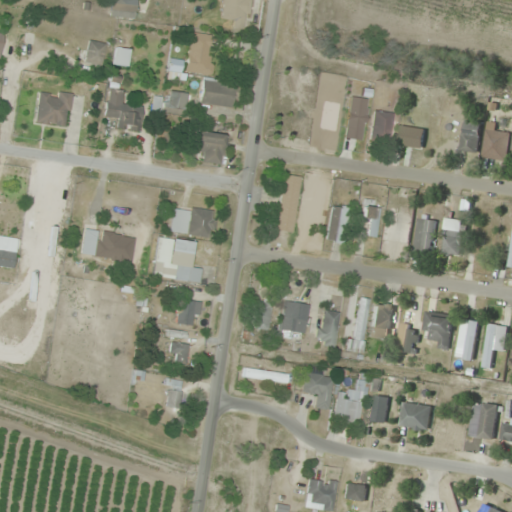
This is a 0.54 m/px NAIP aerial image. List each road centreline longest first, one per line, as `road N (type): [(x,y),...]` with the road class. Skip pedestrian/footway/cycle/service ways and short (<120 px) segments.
road 1 (tertiary): [(197,511),(279,0)]
road 2 (residential): [(215,400),(278,414),(313,442),(349,451),(511,474)]
road 3 (residential): [(239,257),(511,296)]
road 4 (residential): [(511,190),(257,151)]
road 5 (residential): [(249,188),(0,149)]
